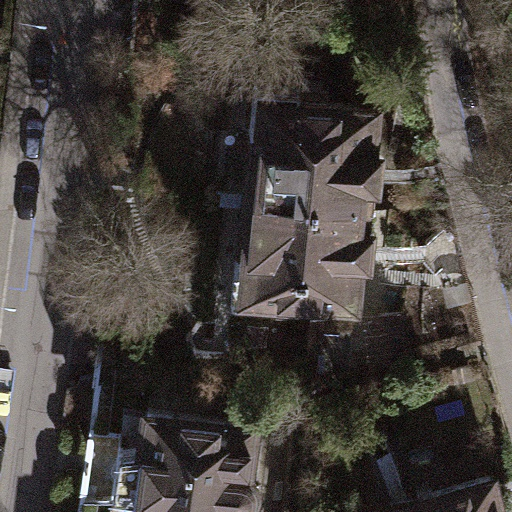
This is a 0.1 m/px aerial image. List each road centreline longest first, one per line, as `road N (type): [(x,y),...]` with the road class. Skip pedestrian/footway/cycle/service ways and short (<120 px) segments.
road 1 (residential): [(69,0),(50,238),(7,511)]
road 2 (residential): [(444,0),(442,75),(511,348)]
